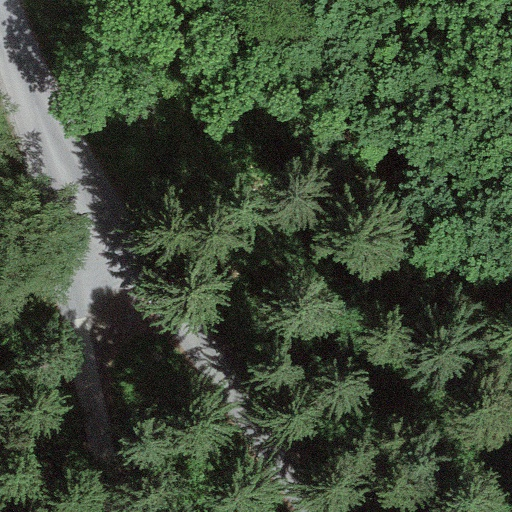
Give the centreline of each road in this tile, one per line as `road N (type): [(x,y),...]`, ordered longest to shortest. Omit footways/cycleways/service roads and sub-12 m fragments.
road 1 (track): [(275,511),(97,288),(0,44)]
road 2 (track): [(148,511),(97,288)]
